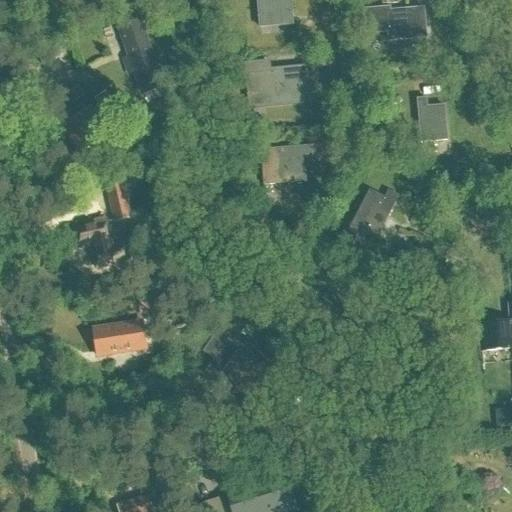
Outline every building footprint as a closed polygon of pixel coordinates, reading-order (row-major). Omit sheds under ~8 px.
[(256,0),(221,0),(223,29),(257,28),(256,0)] [(290,0),(263,0),(257,0),(259,28),(293,26),(290,0)] [(388,6),(362,8),(364,33),(385,32),(386,42),(393,42),(427,39),(424,9),(424,6),(388,9),(388,6)] [(139,21),(119,28),(129,57),(124,59),(129,74),(135,72),(142,94),(162,87),(139,21)] [(305,71),(249,76),(250,95),(261,94),(262,105),(308,101),(307,90),(305,71)] [(63,97),(69,107),(85,96),(78,87),(63,97)] [(106,95),(97,102),(113,125),(123,118),(106,95)] [(447,141),(446,129),(444,106),(427,108),(426,99),(417,100),(420,143),(447,141)] [(110,134),(92,107),(60,129),(71,146),(75,143),(82,153),(110,134)] [(387,120),(377,132),(391,143),(400,132),(387,120)] [(304,147),(260,151),(263,186),(307,183),(305,163),(316,162),(315,146),(304,147)] [(105,188),(113,225),(133,221),(125,183),(105,188)] [(370,192),(351,230),(346,240),(354,244),(363,226),(380,234),(398,197),(388,192),(384,200),(370,192)] [(94,227),(74,232),(78,247),(93,244),(96,253),(92,254),(96,270),(127,262),(123,247),(111,249),(109,240),(105,220),(93,222),(94,227)] [(511,321),(511,322),(481,325),(483,351),(511,348),(511,321)] [(142,324),(117,328),(122,354),(146,350),(142,324)] [(122,354),(117,328),(93,332),(97,358),(122,354)] [(214,360),(205,373),(221,384),(225,377),(251,395),(268,370),(241,352),(236,360),(227,354),(221,350),(214,360)] [(408,441),(381,449),(386,465),(413,456),(408,441)] [(511,445),(484,445),(484,469),(511,469),(511,445)] [(282,480),(236,493),(240,511),(289,511),(291,511),(282,480)] [(118,511),(158,511),(162,511),(154,488),(144,491),(146,496),(117,506),(118,511)] [(424,499),(411,503),(413,511),(425,511),(427,511),(449,505),(445,493),(424,499)] [(213,511),(222,511),(219,499),(211,502),(213,511)]
